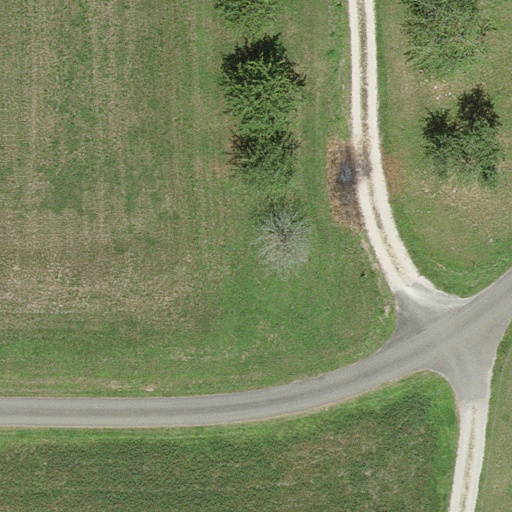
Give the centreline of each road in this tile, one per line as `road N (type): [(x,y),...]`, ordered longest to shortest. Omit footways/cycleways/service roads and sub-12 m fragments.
road 1 (unclassified): [(511,289),(453,336),(305,396),(167,412),(0,412)]
road 2 (track): [(363,0),(368,140),(382,225),(397,264),(453,336)]
road 3 (track): [(464,511),(474,407),(453,336)]
